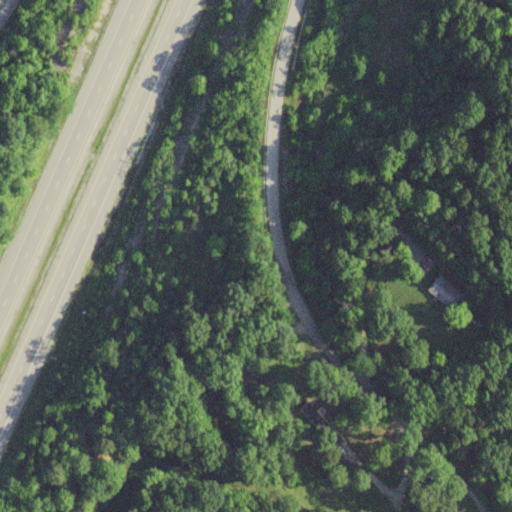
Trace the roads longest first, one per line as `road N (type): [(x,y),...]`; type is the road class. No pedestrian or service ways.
road 1 (residential): [(511,499),(333,373),(296,308),(267,204),(275,88),(295,0)]
road 2 (trunk): [(0,420),(187,0)]
road 3 (trunk): [(136,0),(0,309)]
